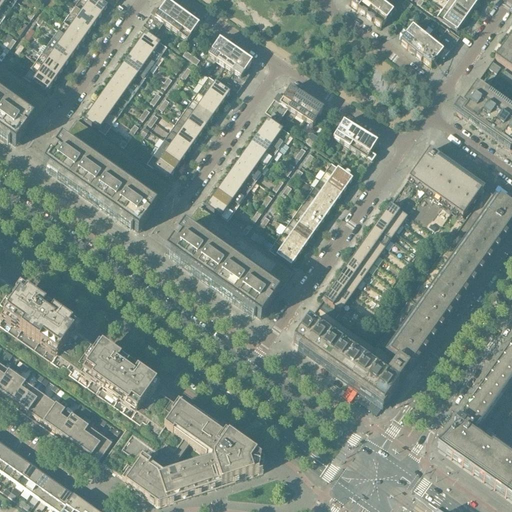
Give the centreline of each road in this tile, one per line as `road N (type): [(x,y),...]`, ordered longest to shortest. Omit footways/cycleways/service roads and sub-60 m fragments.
road 1 (secondary): [(0,245),(350,494)]
road 2 (secondary): [(249,369),(0,193)]
road 3 (residential): [(249,369),(406,146)]
road 4 (tertiary): [(511,266),(378,457)]
road 5 (tertiary): [(401,473),(511,311)]
road 6 (residential): [(180,213),(282,68)]
road 7 (residential): [(50,130),(142,0)]
road 8 (secondary): [(378,457),(249,369)]
road 9 (residential): [(440,96),(323,4)]
road 10 (residential): [(282,68),(406,146)]
road 11 (residential): [(0,431),(116,511)]
